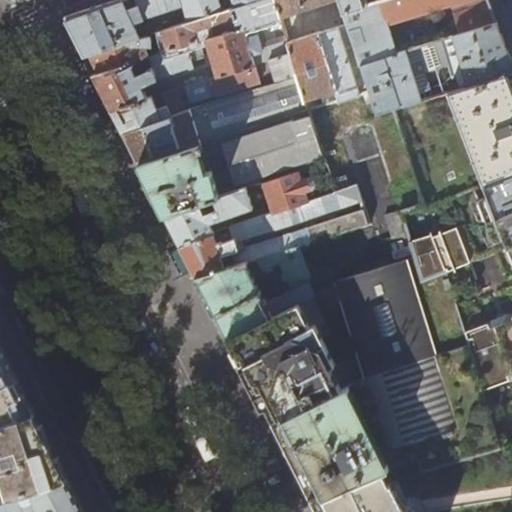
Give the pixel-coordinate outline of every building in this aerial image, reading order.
[(65,18),(77,41),(85,56),(140,38),(133,22),(184,5),(189,22),(223,11),(218,0),(115,0),(73,13),(65,18)] [(279,16),(273,0),(257,0),(236,7),(231,8),(224,11),(223,11),(189,22),(161,31),(167,51),(150,57),(153,69),(137,74),(132,61),(149,55),(145,46),(148,44),(150,42),(150,39),(149,36),(149,35),(140,38),(85,56),(108,102),(112,109),(147,97),(142,84),(155,78),(193,67),(192,60),(203,57),(196,30),(212,25),(215,35),(208,36),(207,39),(218,76),(266,60),(269,59),(269,60),(290,54),(287,42),(286,41),(261,49),(257,34),(246,37),(244,28),(279,16)] [(273,0),(279,16),(328,0),(273,0)] [(340,0),(344,12),(382,0),(340,0)] [(488,0),(382,0),(344,12),(346,17),(361,66),(441,40),(446,39),(497,22),(488,0)] [(342,24),(287,42),(290,54),(297,77),(307,110),(369,91),(361,66),(346,17),(340,18),(342,24)] [(511,61),(506,45),(497,22),(446,39),(453,63),(449,64),(441,40),(361,66),(369,91),(376,115),(394,110),(421,102),(419,95),(429,90),(443,87),(453,76),(464,73),(469,86),(511,71),(511,61)] [(297,77),(290,54),(269,60),(276,83),(297,77)] [(269,74),(266,60),(218,76),(176,89),(153,96),(152,96),(147,97),(112,109),(121,128),(123,133),(172,115),(185,112),(178,94),(186,92),(190,102),(260,81),(259,78),(269,74)] [(511,71),(469,86),(421,102),(394,110),(424,208),(482,186),(511,174),(511,71)] [(307,110),(297,77),(276,83),(185,112),(172,115),(123,133),(135,156),(138,162),(307,110)] [(323,161),(307,110),(138,162),(141,167),(165,215),(246,187),(263,182),(298,170),(311,165),(323,161)] [(333,192),(323,161),(311,165),(320,197),(333,192)] [(300,179),(298,170),(263,182),(273,213),(308,201),(305,191),(313,188),(314,185),(312,179),(309,177),(300,179)] [(511,174),(482,186),(485,196),(479,198),(495,240),(502,238),(506,248),(511,245),(511,174)] [(355,186),(333,192),(320,197),(308,201),(273,213),(235,225),(214,232),(180,244),(194,273),(196,276),(248,260),(295,246),(296,248),(309,244),(303,229),(243,247),(240,239),(360,201),(355,186)] [(252,207),(246,187),(165,215),(176,237),(180,244),(214,232),(211,225),(215,224),(214,220),(252,207)] [(323,223),(328,238),(367,225),(362,210),(323,223)] [(413,249),(415,256),(422,280),(445,272),(472,261),(460,228),(432,238),(434,242),(413,249)] [(313,297),(312,296),(296,248),(295,246),(248,260),(196,276),(212,308),(227,338),(309,298),(313,297)] [(313,297),(309,298),(227,338),(238,360),(246,376),(252,388),(255,386),(262,398),(268,411),(265,412),(292,467),(301,485),(309,501),(377,473),(396,465),(413,458),(420,455),(422,463),(424,469),(499,447),(482,390),(463,332),(445,272),(422,280),(415,256),(329,284),(330,287),(312,296),(313,297)] [(511,312),(463,332),(482,390),(511,378),(511,312)] [(0,421),(34,411),(16,376),(0,344),(0,421)] [(34,411),(0,421),(0,500),(63,480),(51,445),(46,446),(45,441),(34,411)] [(422,463),(420,455),(413,458),(415,465),(422,463)] [(415,511),(409,497),(401,501),(393,483),(384,486),(377,473),(309,501),(314,511),(415,511)] [(68,479),(63,480),(0,500),(0,511),(84,511),(75,494),(68,479)]
